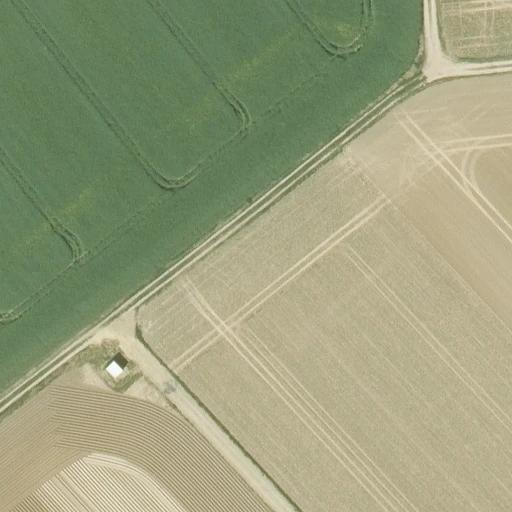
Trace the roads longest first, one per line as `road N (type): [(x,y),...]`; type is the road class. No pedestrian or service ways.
road 1 (track): [(0,406),(428,66)]
road 2 (track): [(284,511),(107,320)]
